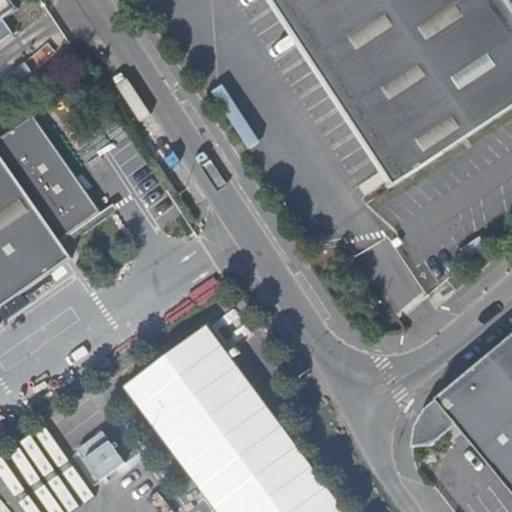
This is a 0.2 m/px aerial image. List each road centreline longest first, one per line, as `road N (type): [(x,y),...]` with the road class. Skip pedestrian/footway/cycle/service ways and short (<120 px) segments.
road 1 (unclassified): [(96,0),(362,409)]
road 2 (unknown): [(235,213),(0,373)]
road 3 (unclassified): [(362,409),(511,287)]
